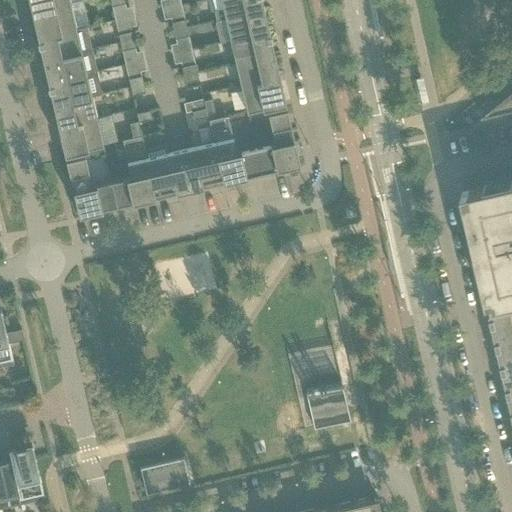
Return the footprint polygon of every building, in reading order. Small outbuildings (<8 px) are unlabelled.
[(28,0),(31,11),(70,2),(69,0),(28,0)] [(213,10),(215,19),(263,8),(261,0),(220,0),(222,8),(213,10)] [(31,11),(37,37),(76,28),(70,2),(31,11)] [(263,8),(215,19),(216,20),(215,21),(219,42),(229,39),(269,30),(263,8)] [(173,30),(186,27),(184,19),(171,22),(173,30)] [(81,50),(91,48),(86,26),(76,28),(37,37),(42,59),(81,50)] [(175,38),(188,35),(186,27),(173,30),(175,38)] [(229,39),(235,62),(274,53),(269,30),(229,39)] [(133,39),(131,31),(118,34),(120,42),(133,39)] [(135,47),(133,39),(120,42),(121,50),(135,47)] [(81,50),(42,59),(47,81),(86,72),(96,70),(91,48),(81,50)] [(235,62),(240,84),(279,75),(274,53),(235,62)] [(183,74),(196,71),(194,63),(181,66),(183,74)] [(86,72),(47,81),(52,104),(91,95),(101,92),(96,70),(86,72)] [(185,83),(198,79),(196,71),(183,74),(185,83)] [(128,78),(130,86),(143,83),(141,75),(128,78)] [(279,75),(240,84),(246,111),(285,102),(279,75)] [(143,83),(130,86),(132,95),(145,91),(143,83)] [(482,116),(482,117),(511,110),(511,91),(483,115),(482,116)] [(52,104),(57,126),(96,117),(91,95),(52,104)] [(211,98),(203,100),(205,108),(206,113),(214,111),(211,98)] [(207,116),(206,113),(205,108),(191,111),(193,119),(207,116)] [(274,142),(255,146),(261,171),(299,163),(286,108),(267,112),(274,142)] [(138,121),(151,118),(149,110),(136,113),(138,120),(137,120),(138,121)] [(208,119),(213,141),(222,180),(261,171),(255,146),(236,151),(227,115),(208,119)] [(96,117),(57,126),(64,153),(103,144),(96,117)] [(132,137),(132,138),(141,136),(138,121),(137,120),(129,122),(132,137)] [(132,138),(132,137),(121,139),(130,175),(110,179),(116,205),(155,196),(143,148),(141,136),(132,138)] [(213,141),(191,146),(179,149),(188,188),(222,180),(213,141)] [(168,152),(166,142),(143,148),(155,196),(188,188),(179,149),(168,152)] [(116,205),(110,179),(91,184),(84,154),(65,159),(78,214),(116,205)] [(511,178),(467,189),(492,299),(494,304),(511,299),(511,238),(500,241),(497,232),(511,228),(511,178)] [(511,306),(491,312),(496,336),(511,332),(511,306)] [(0,365),(13,363),(8,343),(23,339),(21,329),(5,332),(0,308),(0,365)] [(511,332),(496,336),(502,359),(511,356),(511,332)] [(348,410),(333,344),(287,355),(305,429),(350,419),(348,410)] [(511,356),(502,359),(507,383),(511,381),(511,356)] [(10,459),(0,461),(0,466),(9,505),(44,497),(35,459),(34,454),(31,443),(30,443),(15,447),(8,448),(10,459)] [(139,466),(145,493),(189,483),(183,456),(139,466)] [(0,507),(9,505),(0,466),(0,507)] [(352,501),(354,511),(379,511),(376,496),(352,501)] [(354,511),(352,501),(317,509),(317,511),(354,511)]
